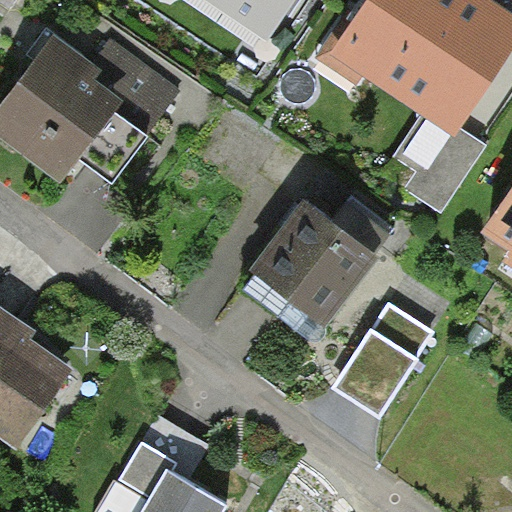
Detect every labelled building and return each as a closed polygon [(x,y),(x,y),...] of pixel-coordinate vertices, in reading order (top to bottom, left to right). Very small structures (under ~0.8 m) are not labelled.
[(203,0),(267,43),(296,0),(203,0)] [(511,17),(485,0),(370,0),(352,27),(343,20),(316,60),(356,87),(361,79),(421,118),(455,141),(462,131),(511,56),(511,17)] [(91,65),(53,37),(0,107),(0,139),(62,186),(116,115),(146,138),(181,91),(111,38),(91,65)] [(487,148),(462,131),(455,141),(421,118),(394,157),(416,173),(405,190),(441,215),(487,148)] [(511,191),(482,237),(510,255),(503,265),(511,271),(511,191)] [(381,265),(305,207),(252,276),(327,334),(381,265)] [(435,333),(390,303),(332,390),(381,422),(420,363),(417,360),(435,333)] [(38,335),(0,307),(0,439),(17,452),(73,372),(32,344),(38,335)] [(178,466),(142,444),(120,481),(152,500),(168,473),(172,476),(178,466)] [(172,476),(168,473),(152,500),(144,511),(228,511),(229,510),(172,476)]
